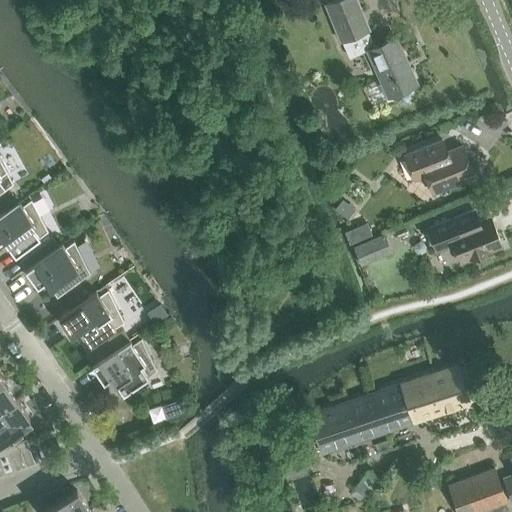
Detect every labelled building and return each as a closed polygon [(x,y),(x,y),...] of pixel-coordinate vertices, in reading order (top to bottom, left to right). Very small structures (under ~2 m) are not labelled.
[(355,0),(335,0),(325,5),(341,41),(342,41),(350,57),(368,49),(375,46),(375,45),(368,29),(369,29),(355,0)] [(375,46),(368,49),(382,81),(368,87),(374,102),(389,96),(392,94),(395,101),(401,104),(408,101),(411,94),(408,87),(416,83),(395,36),(375,45),(375,46)] [(463,145),(447,151),(442,138),(405,153),(415,179),(426,175),(433,191),(474,175),(463,145)] [(0,157),(0,192),(14,183),(0,157)] [(13,193),(0,202),(6,211),(19,201),(13,193)] [(32,198),(23,205),(20,200),(19,201),(6,211),(0,214),(0,240),(3,238),(15,254),(48,230),(32,198)] [(490,215),(479,219),(474,208),(427,227),(436,247),(448,242),(450,247),(455,245),(460,260),(501,243),(490,215)] [(356,227),(360,238),(372,233),(367,223),(356,227)] [(362,266),(393,253),(385,233),(354,245),(362,266)] [(36,261),(58,245),(53,237),(31,253),(36,261)] [(74,240),(65,246),(62,242),(58,245),(36,261),(25,269),(37,285),(46,280),(57,296),(91,272),(74,240)] [(65,298),(70,305),(87,294),(81,286),(65,298)] [(108,288),(99,294),(96,290),(59,316),(71,333),(79,327),(91,344),(124,320),(108,288)] [(119,334),(98,348),(103,355),(124,341),(119,334)] [(142,337),(133,343),(130,338),(92,364),(104,381),(112,376),(123,392),(157,369),(142,337)] [(403,382),(375,391),(387,428),(470,401),(459,364),(403,381),(403,382)] [(0,410),(16,399),(3,380),(0,382),(0,410)] [(375,391),(310,413),(322,450),(376,432),(387,428),(375,391)] [(186,398),(163,406),(168,419),(189,412),(191,411),(189,405),(186,398)] [(0,439),(30,418),(16,399),(0,410),(0,439)] [(272,439),(268,424),(247,429),(251,445),(272,439)] [(379,452),(389,449),(387,441),(376,445),(379,452)] [(511,458),(511,459),(511,472),(503,476),(511,499),(511,458)] [(494,466),(448,483),(458,511),(473,511),(506,500),(494,466)] [(380,481),(368,471),(354,488),(366,498),(380,481)] [(77,489),(43,511),(85,511),(90,510),(77,489)]
